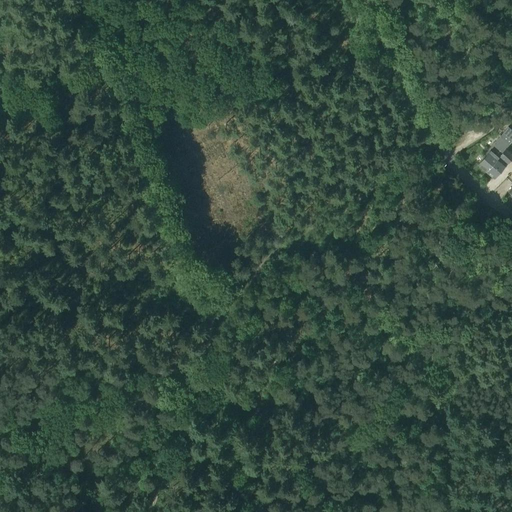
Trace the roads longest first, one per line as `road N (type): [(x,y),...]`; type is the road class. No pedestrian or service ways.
road 1 (track): [(436,150),(295,236),(224,296),(175,380),(164,472),(145,511)]
road 2 (track): [(106,0),(99,42),(182,284),(212,313)]
road 3 (track): [(295,236),(418,368),(441,432),(436,511)]
road 4 (unclassified): [(511,217),(436,150),(367,0)]
road 5 (track): [(175,380),(75,511)]
